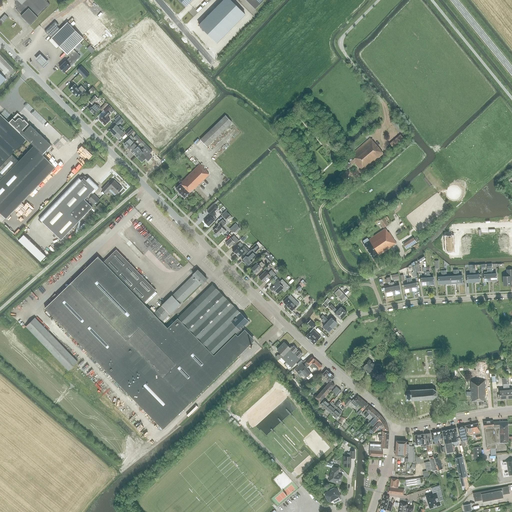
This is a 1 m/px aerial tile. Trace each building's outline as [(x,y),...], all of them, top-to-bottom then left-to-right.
[(47,0),(17,0),(16,1),(16,6),(18,7),(16,9),(21,15),(20,15),(30,25),(38,17),(37,16),(49,4),(46,1),(47,0)] [(233,0),(223,0),(200,24),(218,42),(246,13),(233,0)] [(246,0),(255,9),(263,0),(246,0)] [(70,57),(74,62),(80,56),(73,49),(75,47),(78,49),(83,45),(80,42),(83,39),(67,22),(60,29),(57,26),(58,25),(55,21),(45,31),(51,38),(70,57)] [(99,37),(91,28),(87,32),(91,36),(93,34),(98,38),(99,37)] [(45,69),(50,64),(41,56),(36,62),(45,69)] [(70,66),(74,62),(70,57),(66,61),(59,67),(64,72),(70,66)] [(82,66),(78,71),(86,80),(91,76),(82,66)] [(80,74),(76,78),(82,84),(86,80),(80,74)] [(74,84),(69,89),(77,97),(82,92),(74,84)] [(93,105),(89,109),(94,115),(100,109),(94,103),(98,99),(95,96),(89,101),(93,105)] [(105,107),(109,104),(108,103),(107,104),(106,102),(100,109),(102,111),(105,107)] [(111,108),(108,106),(104,110),(106,113),(105,115),(104,114),(99,120),(105,125),(110,120),(107,117),(110,114),(107,112),(111,108)] [(15,128),(0,114),(0,212),(6,218),(55,167),(42,154),(51,145),(30,125),(21,135),(16,130),(17,129),(20,133),(28,124),(17,113),(9,122),(15,128)] [(232,122),(225,115),(200,140),(207,146),(232,122)] [(110,131),(114,135),(122,127),(120,126),(118,127),(116,125),(110,131)] [(122,127),(114,135),(119,139),(124,133),(122,131),(124,129),(122,127)] [(406,137),(403,133),(399,137),(397,139),(396,139),(392,143),(395,146),(406,137)] [(124,144),(128,148),(133,142),(134,142),(132,140),(134,138),(131,135),(127,139),(128,140),(124,144)] [(346,169),(354,162),(358,168),(359,167),(363,171),(383,154),(370,138),(349,156),(350,156),(346,159),(342,154),(339,157),(343,162),(341,164),(346,169)] [(137,146),(133,142),(128,148),(131,152),(137,146)] [(152,151),(145,144),(143,146),(150,153),(152,151)] [(131,152),(135,156),(141,150),(137,146),(131,152)] [(141,150),(135,156),(142,162),(145,158),(148,161),(152,157),(149,154),(148,155),(142,149),(141,150)] [(181,182),(181,183),(190,192),(191,192),(209,174),(206,172),(207,171),(200,164),(181,182)] [(81,180),(78,177),(56,200),(39,218),(61,240),(78,222),(92,207),(92,206),(94,204),(94,205),(99,200),(93,194),(93,193),(99,187),(89,177),(88,178),(86,180),(84,178),(81,180)] [(122,188),(114,181),(110,184),(108,183),(102,190),(106,193),(110,188),(116,194),(122,188)] [(184,198),(190,192),(181,183),(176,189),(179,192),(181,194),(184,198)] [(216,218),(214,216),(216,214),(213,212),(218,208),(214,204),(207,211),(211,215),(210,216),(204,221),(209,226),(216,218)] [(384,217),(379,221),(383,228),(389,224),(384,217)] [(226,223),(222,220),(218,224),(219,225),(213,231),(216,233),(216,234),(217,235),(218,235),(218,236),(221,233),(223,234),(226,231),(222,227),(226,223)] [(366,238),(362,241),(373,258),(377,256),(378,256),(396,244),(388,232),(385,228),(367,240),(366,238)] [(24,234),(18,240),(40,261),(46,256),(24,234)] [(508,250),(511,249),(511,242),(508,242),(508,240),(508,234),(502,235),(502,246),(502,247),(505,247),(505,250),(508,250)] [(233,246),(239,240),(234,235),(231,238),(230,238),(225,243),(229,247),(232,244),(233,246)] [(479,248),(483,248),(483,251),(489,250),(488,241),(485,241),(485,235),(485,236),(479,236),(479,248)] [(496,235),(496,241),(496,242),(493,242),(493,249),(496,249),(499,249),(499,246),(502,246),(502,235),(496,235)] [(472,252),(472,242),(469,242),(469,236),(462,236),(463,250),(467,249),(467,252),(472,252)] [(446,237),(447,250),(450,250),(450,253),(456,252),(455,243),(452,243),(452,237),(446,237)] [(403,245),(406,249),(416,242),(414,238),(403,245)] [(249,250),(245,246),(242,249),(240,247),(242,245),(240,242),(232,250),(235,253),(239,257),(243,254),(244,255),(249,250)] [(247,255),(242,260),(247,265),(252,261),(253,262),(257,258),(255,256),(256,256),(253,253),(255,252),(259,248),(255,244),(251,248),(252,248),(246,255),(247,255)] [(155,290),(116,250),(104,262),(98,256),(45,308),(163,429),(253,340),(244,331),(243,331),(241,328),(248,321),(240,313),(234,306),(226,299),(212,284),(178,318),(167,328),(161,322),(170,314),(180,304),(180,303),(201,283),(202,284),(207,279),(197,270),(193,274),(193,275),(172,295),(162,305),(162,306),(153,314),(142,303),(155,290)] [(270,263),(274,258),(271,254),(270,255),(266,252),(265,253),(267,256),(265,258),(270,263)] [(257,263),(251,269),(255,274),(261,268),(261,267),(264,265),(261,262),(258,264),(257,263)] [(279,266),(275,269),(274,271),(276,274),(278,272),(282,269),(279,266)] [(510,281),(510,278),(511,278),(511,268),(506,269),(507,273),(507,276),(503,276),(504,285),(511,285),(510,281)] [(268,273),(265,271),(259,277),(264,282),(270,276),(272,278),(276,274),(271,270),(268,273)] [(291,277),(291,278),(289,276),(285,279),(287,281),(286,283),(289,286),(295,281),(291,277)] [(385,288),(386,296),(393,294),(392,289),(391,283),(391,282),(390,277),(386,278),(387,283),(388,283),(389,286),(390,287),(385,288)] [(277,293),(283,287),(282,286),(283,285),(278,280),(273,284),(274,285),(270,289),(273,292),(275,291),(277,293)] [(394,282),(391,282),(391,283),(392,289),(393,294),(401,293),(399,285),(394,286),(394,285),(394,282)] [(290,295),(283,302),(292,311),(299,304),(290,295)] [(347,312),(341,307),(337,311),(334,308),(331,304),(328,307),(332,310),(335,313),(340,319),(347,312)] [(327,322),(333,327),(337,323),(331,318),(329,320),(323,315),(321,316),(323,318),(325,321),(327,322)] [(99,363),(95,359),(90,364),(86,368),(36,316),(10,342),(119,454),(145,428),(154,420),(149,415),(141,423),(90,372),(94,368),(99,363)] [(316,325),(310,320),(307,323),(313,329),(316,325)] [(331,330),(333,327),(327,322),(323,327),(328,332),(331,330)] [(314,344),(321,337),(313,329),(306,336),(314,344)] [(291,346),(290,348),(278,360),(288,369),(287,370),(289,373),(293,370),(306,359),(303,357),(305,354),(296,345),(297,344),(295,341),(290,345),(291,346)] [(278,360),(290,348),(284,342),(277,350),(281,353),(279,355),(278,354),(275,357),(278,360)] [(367,356),(365,354),(361,359),(364,361),(367,363),(363,367),(366,370),(367,369),(369,371),(372,374),(378,367),(369,360),(368,361),(365,359),(367,356)] [(322,366),(315,359),(315,360),(312,356),(306,362),(307,363),(306,364),(308,367),(312,363),(319,370),(322,366)] [(306,377),(311,373),(302,364),(295,370),(301,377),(303,374),(306,377)] [(319,403),(322,399),(335,385),(330,381),(334,377),(331,374),(330,372),(329,373),(326,370),(320,377),(328,383),(316,397),(314,399),(318,403),(319,403)] [(500,399),(507,399),(506,384),(505,376),(502,376),(503,384),(503,390),(499,390),(500,394),(497,395),(498,399),(500,399)] [(471,401),(484,400),(484,394),(485,394),(485,380),(474,380),(474,381),(470,381),(470,391),(471,391),(466,392),(466,396),(471,396),(471,401)] [(433,389),(432,389),(407,390),(407,393),(405,393),(406,398),(410,398),(410,400),(411,400),(433,399),(436,396),(437,396),(437,395),(436,391),(433,389)] [(368,404),(363,400),(357,396),(354,400),(353,399),(351,402),(356,407),(359,405),(362,407),(360,409),(362,411),(364,409),(368,404)] [(320,404),(326,409),(330,404),(324,400),(322,399),(319,403),(320,404)] [(330,404),(326,409),(331,414),(337,407),(333,404),(334,403),(333,402),(332,403),(331,402),(330,404)] [(364,415),(367,417),(374,409),(369,405),(365,410),(367,412),(364,415)] [(337,407),(331,414),(336,418),(340,414),(342,412),(341,411),(337,407)] [(374,409),(367,417),(369,419),(367,421),(369,422),(371,420),(378,413),(374,409)] [(373,425),(375,423),(378,421),(382,417),(378,413),(371,420),(369,422),(370,422),(370,421),(374,424),(373,425)] [(375,423),(373,425),(370,429),(374,432),(379,427),(380,426),(386,422),(385,422),(382,417),(378,421),(375,423)] [(493,423),(493,420),(483,422),(484,428),(485,428),(487,449),(490,449),(491,455),(496,455),(495,448),(496,448),(495,442),(500,442),(509,442),(508,437),(508,421),(499,422),(493,423)] [(387,426),(386,422),(380,426),(383,431),(389,431),(387,426)] [(479,428),(478,423),(465,426),(466,432),(467,432),(468,435),(470,434),(470,435),(473,435),(473,436),(475,435),(476,439),(481,438),(480,434),(480,432),(479,428)] [(467,439),(464,426),(457,427),(460,437),(459,437),(460,441),(461,445),(463,450),(465,449),(464,446),(465,446),(463,440),(467,439)] [(449,430),(452,443),(453,443),(455,443),(457,443),(459,442),(456,428),(449,430)] [(454,452),(452,443),(449,430),(442,431),(447,453),(454,452)] [(388,441),(389,431),(382,431),(382,436),(380,436),(379,437),(378,439),(379,440),(382,440),(381,444),(370,443),(369,455),(382,456),(383,451),(381,451),(381,448),(388,448),(388,441)] [(442,431),(434,432),(431,433),(433,443),(439,442),(438,438),(443,438),(442,431)] [(424,444),(423,434),(415,435),(415,442),(414,442),(414,445),(424,444)] [(408,452),(409,446),(409,444),(406,444),(406,441),(396,441),(395,455),(405,456),(406,452),(408,452)] [(413,446),(409,446),(408,452),(408,457),(405,457),(404,462),(415,462),(415,452),(414,452),(414,449),(413,449),(413,446)] [(482,461),(481,447),(473,447),(475,462),(482,461)] [(355,451),(350,451),(350,453),(347,453),(347,456),(343,456),(343,466),(351,466),(351,458),(355,458),(355,451)] [(467,476),(462,456),(455,458),(461,486),(465,486),(463,477),(467,476)] [(434,458),(437,470),(442,469),(439,457),(434,458)] [(507,468),(511,467),(511,460),(506,462),(503,462),(503,466),(507,465),(507,468)] [(337,474),(339,469),(332,467),(329,481),(340,484),(342,475),(337,474)] [(397,488),(398,488),(399,479),(391,478),(390,487),(388,487),(387,493),(403,495),(404,489),(397,488)] [(426,497),(430,509),(440,505),(439,501),(443,500),(438,485),(432,487),(434,494),(426,497)] [(509,493),(508,486),(473,493),(475,501),(482,500),(483,502),(503,498),(502,495),(509,493)] [(340,495),(337,488),(334,488),(330,490),(329,490),(325,493),(324,495),(328,501),(330,502),(332,501),(334,503),(340,500),(339,497),(338,497),(337,495),(339,494),(340,495)] [(389,496),(384,495),(380,509),(385,510),(386,509),(386,510),(388,504),(387,504),(389,496)] [(405,511),(407,504),(401,503),(398,511),(405,511)]
